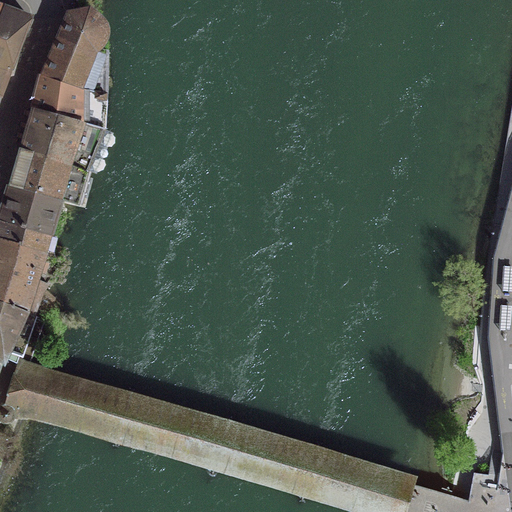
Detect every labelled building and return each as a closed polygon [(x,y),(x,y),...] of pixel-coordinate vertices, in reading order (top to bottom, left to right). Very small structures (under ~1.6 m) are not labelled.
[(29,20),(3,10),(0,17),(0,93),(1,94),(4,85),(29,20)] [(103,56),(103,51),(94,48),(99,42),(102,34),(100,27),(96,20),(89,16),(87,12),(84,13),(68,16),(42,78),(77,90),(89,92),(102,95),(103,56)] [(100,129),(102,95),(89,92),(77,90),(42,78),(32,111),(100,129)] [(20,151),(83,171),(100,129),(32,111),(22,144),(20,151)] [(56,199),(65,202),(73,204),(83,171),(20,151),(18,157),(10,185),(56,200),(56,199)] [(10,185),(0,217),(0,221),(47,235),(56,200),(10,185)] [(0,221),(0,239),(43,251),(47,235),(0,221)] [(0,303),(23,312),(31,290),(39,294),(44,283),(35,279),(43,251),(0,239),(0,303)] [(42,323),(32,320),(33,317),(23,312),(0,303),(0,355),(2,358),(2,356),(15,362),(25,364),(42,323)] [(19,414),(18,413),(21,407),(18,406),(18,407),(12,405),(6,405),(2,407),(0,409),(0,421),(5,422),(9,420),(12,412),(19,414)]
